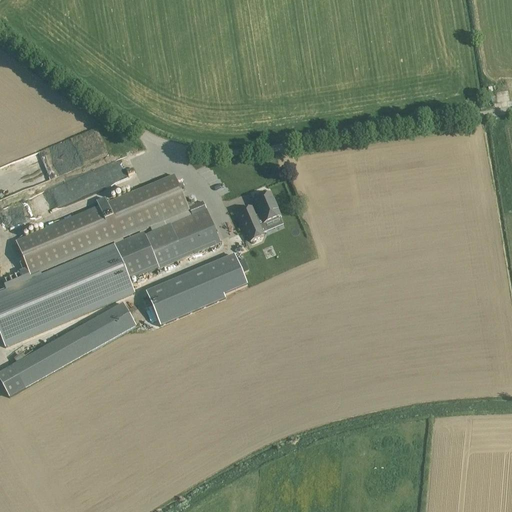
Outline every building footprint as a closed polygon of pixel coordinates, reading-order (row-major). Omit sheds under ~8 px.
[(217,250),(215,246),(221,244),(204,203),(189,210),(175,177),(108,205),(105,199),(96,203),(99,209),(16,243),(31,279),(114,244),(115,247),(130,282),(209,249),(211,253),(217,250)] [(254,202),(260,216),(261,218),(256,220),(256,219),(255,218),(252,209),(239,214),(243,225),(251,243),(264,238),(262,235),(283,226),(280,218),(270,195),(254,202)] [(130,282),(115,247),(0,295),(0,335),(6,349),(135,295),(130,282)] [(235,257),(146,295),(160,328),(226,301),(224,297),(248,287),(235,257)] [(25,391),(91,353),(136,329),(123,306),(12,368),(25,391)]
